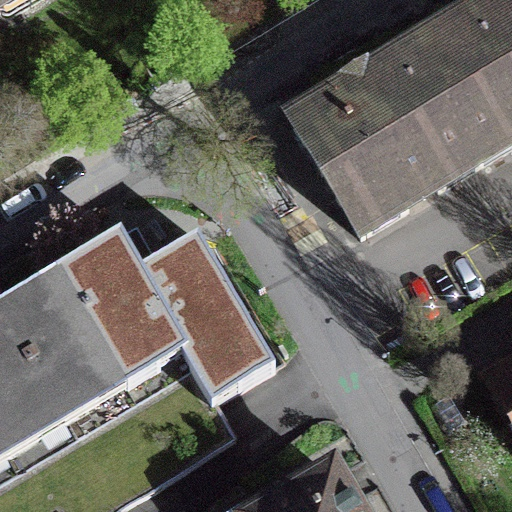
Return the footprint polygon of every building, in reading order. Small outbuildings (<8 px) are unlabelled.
[(0,0),(0,18),(30,0),(0,0)] [(347,98),(293,131),(312,161),(361,242),(511,150),(511,0),(507,0),(373,83),(370,81),(346,95),(347,98)] [(120,239),(58,276),(127,390),(160,370),(152,357),(173,344),(189,370),(188,370),(211,409),(237,395),(237,396),(275,374),(198,241),(155,266),(141,274),(120,239)] [(0,450),(7,462),(40,442),(32,428),(57,413),(65,427),(99,407),(91,393),(117,378),(125,391),(127,390),(58,276),(56,277),(62,287),(15,315),(0,323),(0,450)] [(511,362),(485,378),(491,387),(490,387),(511,425),(511,362)] [(354,511),(333,477),(272,511),(354,511)]
